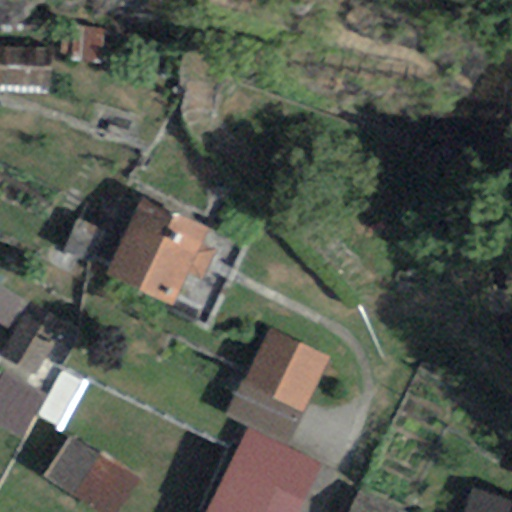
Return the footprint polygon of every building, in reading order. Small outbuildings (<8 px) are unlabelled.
[(145,188),(118,256),(194,287),(222,219),(145,188)] [(1,358),(47,375),(69,314),(0,288),(0,324),(11,329),(1,358)] [(266,330),(247,378),(299,399),(319,351),(266,330)] [(110,511),(130,511),(170,442),(94,400),(50,478),(110,511)] [(247,439),(217,511),(299,511),(318,468),(247,439)] [(511,511),(511,506),(481,496),(475,511),(511,511)] [(384,511),(356,500),(350,511),(384,511)]
